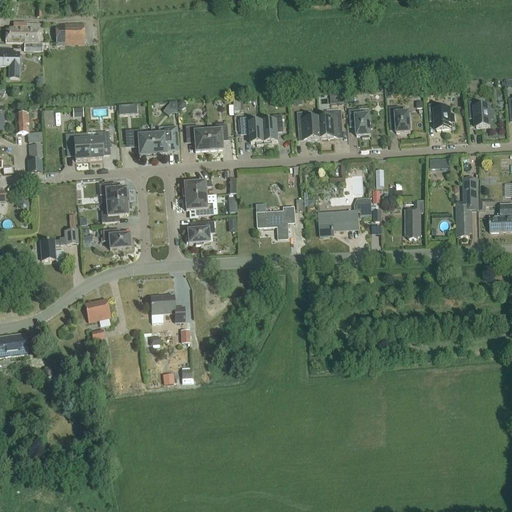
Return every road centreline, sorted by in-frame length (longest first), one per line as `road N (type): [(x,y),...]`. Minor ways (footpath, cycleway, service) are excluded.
road 1 (residential): [(511,147),(169,170)]
road 2 (unclassified): [(175,266),(511,249)]
road 3 (unclassified): [(0,327),(50,314),(93,279),(145,268)]
road 4 (residential): [(141,172),(0,183)]
